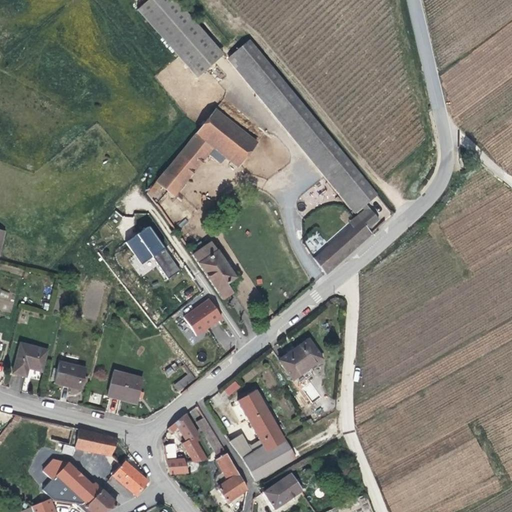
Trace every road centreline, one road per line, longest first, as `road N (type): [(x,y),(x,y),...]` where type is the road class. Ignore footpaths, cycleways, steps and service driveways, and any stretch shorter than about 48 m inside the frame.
road 1 (tertiary): [(351,267),(412,218),(450,173),(450,131),(417,0)]
road 2 (track): [(412,218),(223,0)]
road 3 (unclassified): [(351,267),(347,422),(381,511)]
road 4 (tertiary): [(194,396),(351,267)]
road 5 (tertiary): [(145,436),(0,395)]
road 6 (residential): [(194,396),(251,488),(245,511)]
